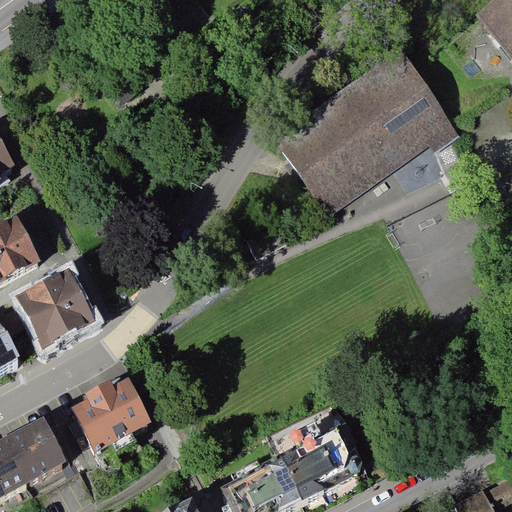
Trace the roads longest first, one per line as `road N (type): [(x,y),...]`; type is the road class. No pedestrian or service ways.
road 1 (residential): [(378,0),(270,107),(116,351),(0,414)]
road 2 (residential): [(365,511),(511,431)]
